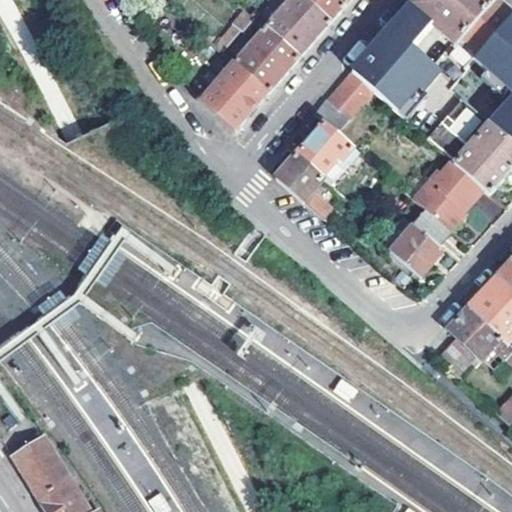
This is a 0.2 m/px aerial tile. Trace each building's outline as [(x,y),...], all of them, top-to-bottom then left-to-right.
[(300,61),(331,24),(302,0),(289,0),(291,1),(266,30),(300,61)] [(302,0),(331,24),(346,8),(336,0),(302,0)] [(448,57),(465,72),(480,54),(464,40),(497,4),(493,0),(417,0),(412,7),(457,48),(448,57)] [(480,54),(511,18),(511,16),(497,4),(464,40),(480,54)] [(254,21),(247,13),(235,27),(244,33),(254,21)] [(266,30),(235,66),(270,96),(300,61),(266,30)] [(237,134),(270,96),(235,66),(203,104),(237,134)] [(329,102),(351,121),(375,95),(353,76),(329,102)] [(317,116),(327,125),(339,135),(351,121),(329,102),(317,116)] [(428,142),(454,165),(471,147),(445,123),(428,142)] [(355,149),(339,135),(327,125),(298,158),(325,182),(330,186),(345,168),(341,165),(355,149)] [(471,147),(454,165),(484,191),(491,198),(511,174),(511,145),(507,141),(490,125),(471,147)] [(315,194),(325,182),(298,158),(277,181),(324,222),(333,211),(315,194)] [(426,195),(416,206),(425,215),(447,234),(456,224),(454,222),(464,211),(465,212),(484,191),(454,165),(443,178),(438,175),(423,192),(426,195)] [(423,192),(413,204),(416,206),(426,195),(423,192)] [(454,222),(456,224),(460,227),(469,216),(465,212),(464,211),(454,222)] [(425,215),(413,229),(434,248),(447,234),(425,215)] [(434,248),(413,229),(390,255),(420,281),(443,256),(434,248)] [(511,264),(499,278),(511,290),(511,264)] [(511,290),(499,278),(470,310),(509,348),(511,344),(511,290)] [(457,339),(476,357),(482,363),(495,350),(511,367),(511,350),(509,348),(470,310),(450,332),(457,339)] [(456,378),(476,357),(457,339),(438,360),(456,378)] [(335,391),(351,402),(357,394),(340,382),(335,391)] [(511,428),(511,402),(495,420),(508,432),(511,428)] [(60,483),(70,477),(45,439),(36,445),(60,483)] [(45,511),(91,511),(70,477),(60,483),(36,445),(13,459),(45,511)] [(158,496),(148,503),(154,511),(163,511),(167,509),(158,496)]
